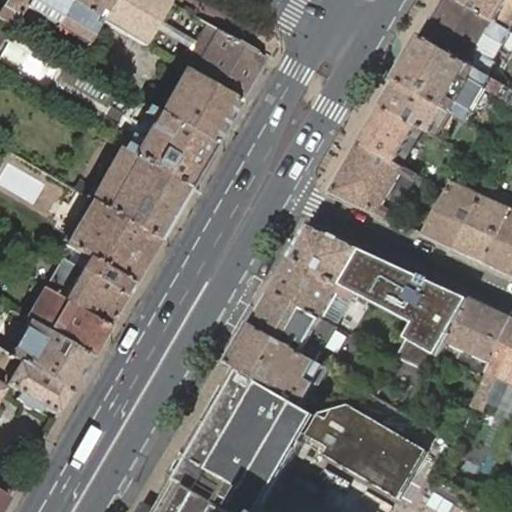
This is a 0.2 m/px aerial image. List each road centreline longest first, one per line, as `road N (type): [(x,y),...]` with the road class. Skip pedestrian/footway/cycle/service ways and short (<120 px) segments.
road 1 (primary): [(329,18),(112,387)]
road 2 (primary): [(91,511),(280,191)]
road 3 (residential): [(511,301),(280,191)]
road 4 (primary): [(280,191),(383,16)]
road 5 (primary): [(112,387),(40,511)]
road 6 (unclassified): [(112,387),(55,511)]
